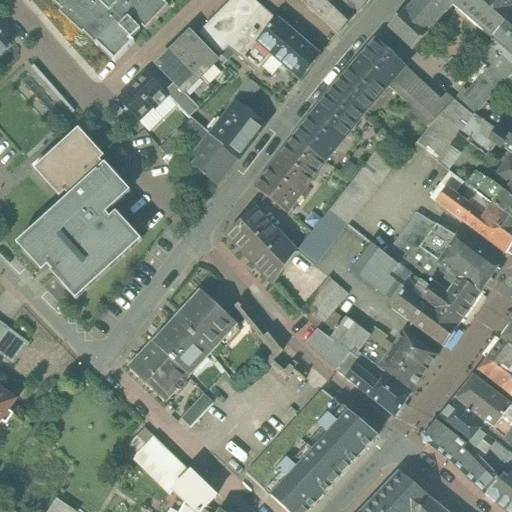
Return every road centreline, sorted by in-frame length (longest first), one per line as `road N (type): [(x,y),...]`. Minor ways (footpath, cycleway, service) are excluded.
road 1 (residential): [(200,232),(399,0)]
road 2 (residential): [(401,442),(295,341),(200,232)]
road 3 (residential): [(511,290),(401,442)]
road 4 (residential): [(94,359),(200,232)]
road 5 (residential): [(93,105),(209,0)]
road 6 (residential): [(0,0),(93,105)]
road 7 (residential): [(94,359),(0,261)]
